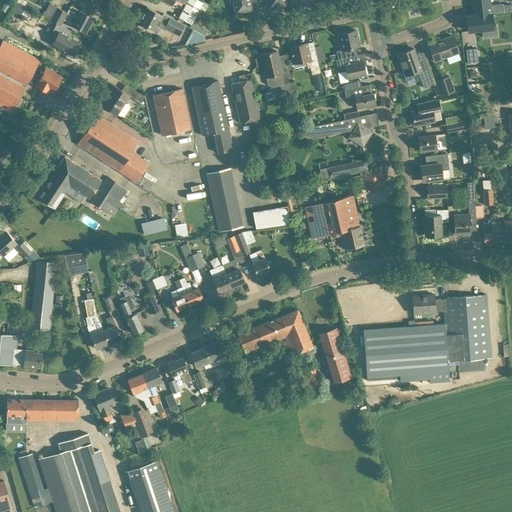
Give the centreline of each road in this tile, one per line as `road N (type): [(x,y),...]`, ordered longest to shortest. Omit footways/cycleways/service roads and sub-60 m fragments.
road 1 (tertiary): [(414,263),(319,277),(76,379),(0,379)]
road 2 (residential): [(414,263),(401,144),(375,45)]
road 3 (residential): [(98,56),(121,67),(305,25)]
road 4 (tertiary): [(0,209),(98,56)]
road 5 (unknown): [(76,92),(133,131),(164,180)]
